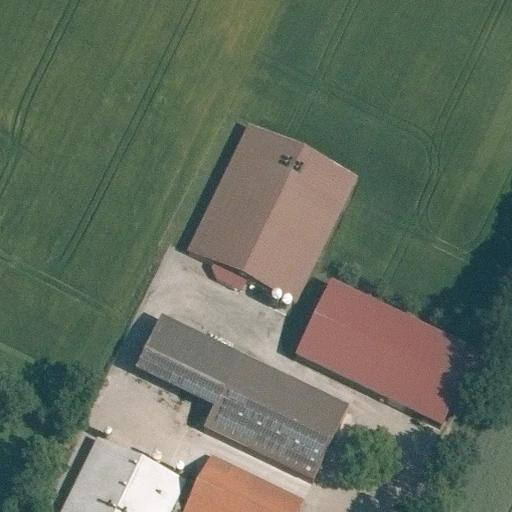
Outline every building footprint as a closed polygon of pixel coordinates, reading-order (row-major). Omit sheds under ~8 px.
[(355,182),(245,130),(186,257),(296,308),(355,182)] [(464,357),(325,288),(290,357),(429,426),(464,357)] [(231,361),(153,322),(127,375),(205,414),(231,361)] [(198,427),(311,483),(344,416),(231,361),(205,414),(198,427)] [(165,511),(178,486),(92,444),(58,511),(165,511)] [(297,511),(302,504),(209,461),(184,511),(297,511)]
